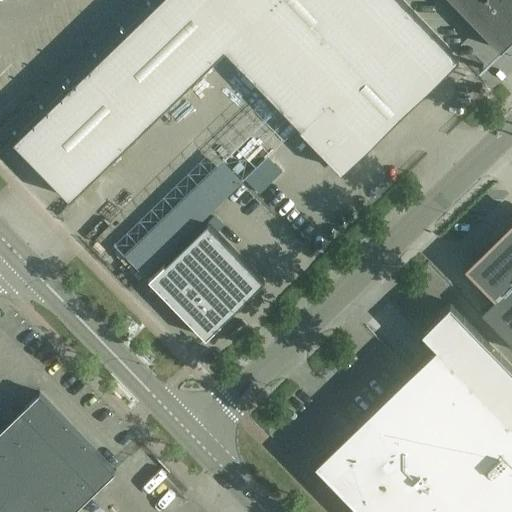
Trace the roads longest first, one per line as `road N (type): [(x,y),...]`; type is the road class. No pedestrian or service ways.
road 1 (unknown): [(461,178),(439,155),(416,153),(339,217),(319,224),(299,211),(241,135),(214,129),(184,143),(89,228)]
road 2 (unclassified): [(193,437),(511,129)]
road 3 (residential): [(193,437),(10,248)]
